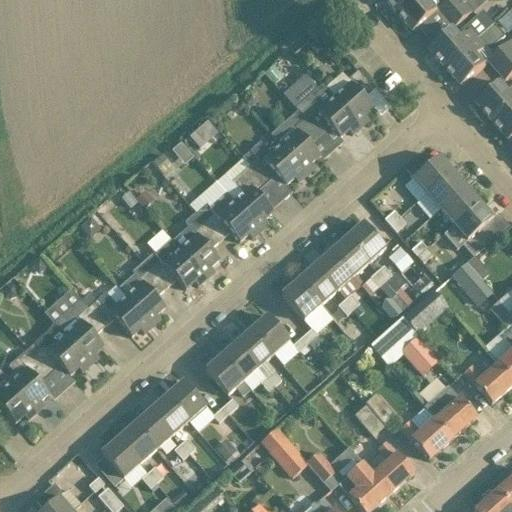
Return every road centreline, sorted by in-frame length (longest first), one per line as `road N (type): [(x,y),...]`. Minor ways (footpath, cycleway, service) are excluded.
road 1 (residential): [(0,492),(442,110)]
road 2 (residential): [(442,110),(356,10)]
